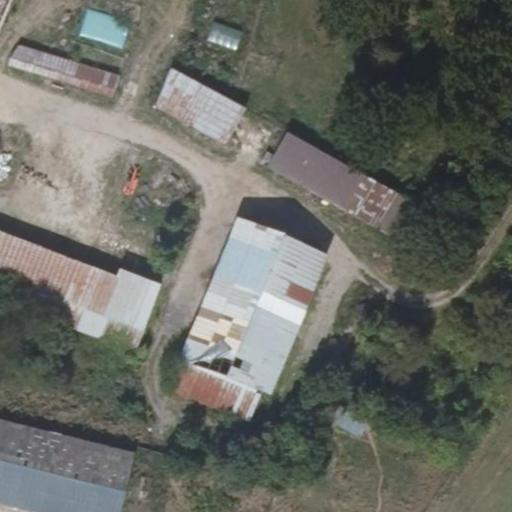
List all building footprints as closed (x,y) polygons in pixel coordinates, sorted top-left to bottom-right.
[(121,75),(17,43),(10,66),(114,98),(121,75)] [(245,109),(171,72),(152,109),(226,146),(245,109)] [(403,198),(283,133),(264,169),(384,234),(403,198)] [(174,360),(262,397),(317,264),(229,228),(174,360)] [(0,298),(134,349),(155,292),(0,233),(0,298)] [(0,496),(60,511),(107,511),(123,454),(0,422),(0,496)]
